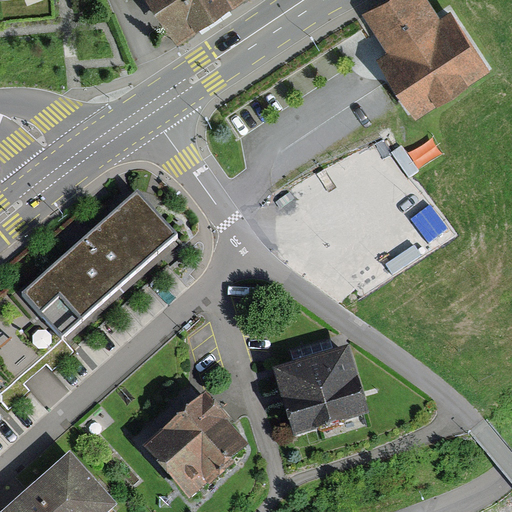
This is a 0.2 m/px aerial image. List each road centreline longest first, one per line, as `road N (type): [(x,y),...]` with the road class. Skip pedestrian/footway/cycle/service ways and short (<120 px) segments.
road 1 (residential): [(241,243),(250,258),(432,381),(511,467)]
road 2 (residential): [(0,467),(215,281)]
road 3 (residential): [(215,281),(275,463)]
road 4 (primary): [(305,0),(164,97)]
road 5 (residential): [(142,112),(241,243)]
